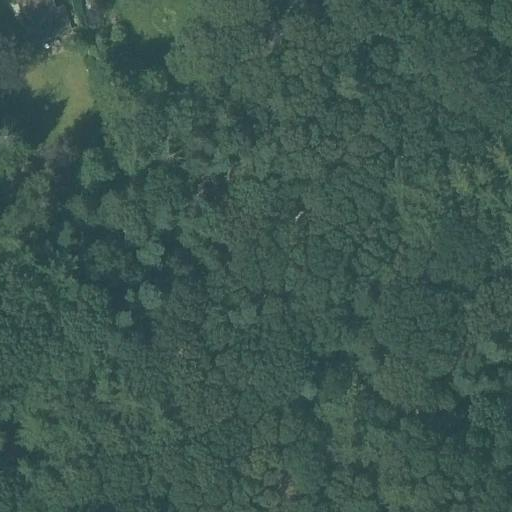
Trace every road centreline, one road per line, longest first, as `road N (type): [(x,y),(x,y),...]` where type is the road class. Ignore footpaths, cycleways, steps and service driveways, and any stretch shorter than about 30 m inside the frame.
road 1 (track): [(405,128),(372,161),(315,189),(254,245),(159,301),(139,365),(191,417),(234,511)]
road 2 (track): [(470,45),(405,128),(447,149),(511,156)]
road 3 (track): [(159,301),(0,385)]
road 4 (tertiary): [(511,71),(396,0)]
